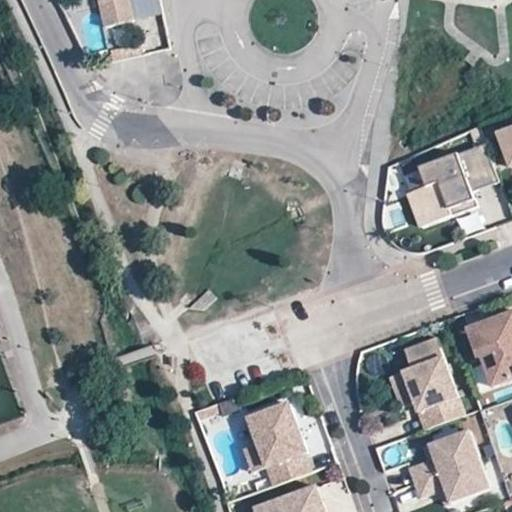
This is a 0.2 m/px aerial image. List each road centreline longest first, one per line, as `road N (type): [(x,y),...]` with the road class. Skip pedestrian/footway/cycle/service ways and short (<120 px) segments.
road 1 (residential): [(34,0),(83,99),(102,120),(300,146),(328,162),(342,186),(367,317)]
road 2 (residential): [(324,349),(376,511)]
road 3 (residential): [(367,317),(511,260)]
